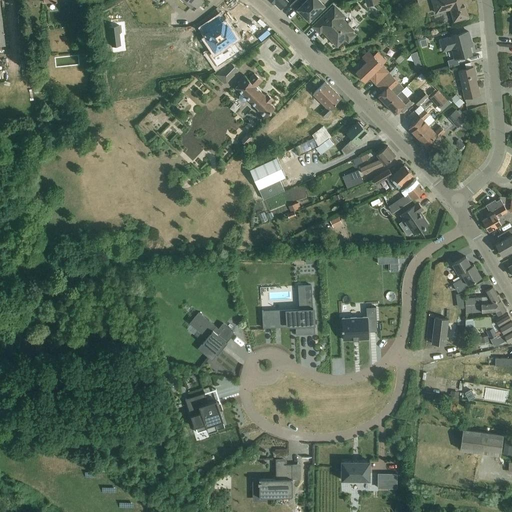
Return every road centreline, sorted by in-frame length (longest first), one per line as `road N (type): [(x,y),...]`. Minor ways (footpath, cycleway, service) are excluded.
road 1 (residential): [(455,203),(251,0)]
road 2 (residential): [(244,399),(278,431),(342,436),(373,424),(396,399),(400,353)]
road 3 (residential): [(455,203),(499,150),(488,0)]
road 4 (residential): [(470,225),(415,263),(400,353)]
